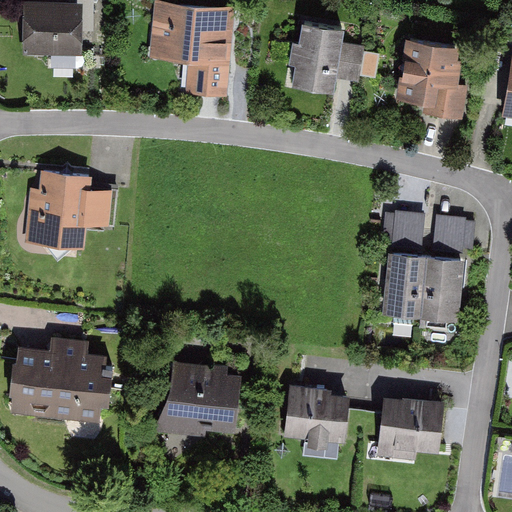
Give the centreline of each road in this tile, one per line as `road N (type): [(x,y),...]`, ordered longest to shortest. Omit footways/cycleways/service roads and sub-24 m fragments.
road 1 (residential): [(0,119),(177,126),(337,146),(442,168),(501,200)]
road 2 (residential): [(501,200),(504,241),(467,511)]
